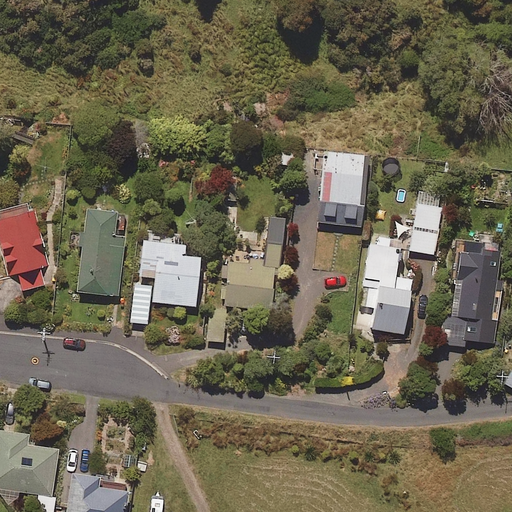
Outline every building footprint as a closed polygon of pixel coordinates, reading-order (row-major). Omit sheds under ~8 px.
[(312,153),(299,155),(302,177),(315,175),(312,153)] [(327,208),(326,220),(325,228),(357,230),(358,222),(359,210),(366,210),(369,158),(326,155),(322,207),(327,208)] [(421,159),(400,160),(400,175),(421,174),(421,159)] [(441,207),(418,204),(411,253),(435,256),(441,207)] [(117,217),(86,214),(79,295),(118,299),(124,240),(115,239),(117,217)] [(23,293),(47,288),(43,272),(49,271),(37,217),(0,224),(0,241),(8,280),(20,277),(23,293)] [(285,221),(269,220),(264,266),(238,264),(230,263),(226,307),(276,312),(285,221)] [(174,235),(145,232),(141,279),(157,281),(154,305),(197,309),(202,261),(185,260),(186,249),(173,247),(174,235)] [(400,253),(370,248),(357,330),(406,338),(415,282),(396,279),(400,253)] [(481,259),(461,257),(459,285),(463,285),(460,321),(467,321),(465,343),(495,345),(502,254),(482,253),(481,259)] [(152,289),(135,287),(131,325),(148,327),(152,289)] [(227,311),(211,310),(208,343),(224,344),(227,311)] [(0,493),(10,511),(26,496),(52,500),(58,453),(33,450),(34,440),(0,435),(0,493)] [(72,479),(71,487),(61,486),(60,499),(70,500),(68,511),(126,511),(129,485),(72,479)]
